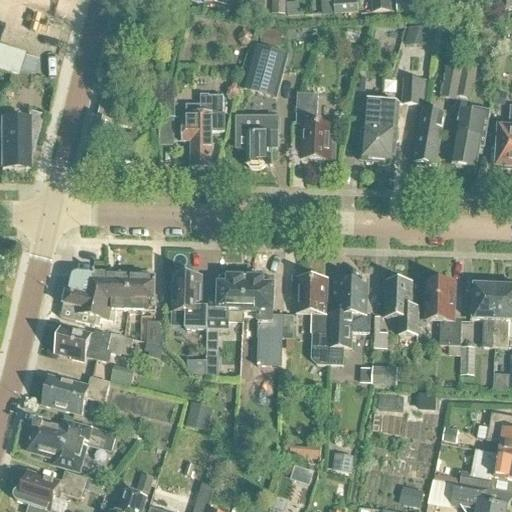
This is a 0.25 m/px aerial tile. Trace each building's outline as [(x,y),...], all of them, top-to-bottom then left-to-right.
[(227,11),(228,0),(206,0),(205,7),(221,10),(227,11)] [(251,0),(250,17),(264,18),(265,0),(251,0)] [(272,0),(272,18),(286,18),(286,0),(272,0)] [(372,0),(373,5),(374,17),(392,15),(390,0),(372,0)] [(396,0),(397,16),(419,15),(418,2),(409,2),(408,0),(396,0)] [(477,0),(478,8),(483,8),(483,9),(501,7),(500,0),(477,0)] [(465,9),(465,1),(453,2),(453,10),(465,9)] [(453,2),(440,3),(441,11),(453,10),(453,2)] [(358,3),(334,5),(335,18),(359,16),(358,3)] [(335,18),(334,5),(319,6),(321,20),(335,18)] [(150,17),(168,22),(171,9),(161,7),(160,8),(153,6),(150,17)] [(287,7),(288,20),(300,19),(299,6),(287,7)] [(410,32),(405,50),(426,50),(429,32),(410,32)] [(262,34),(262,50),(277,50),(277,34),(262,34)] [(240,39),(240,44),(243,48),(248,48),(252,45),(252,40),(249,36),(244,36),(240,39)] [(280,75),(284,59),(256,52),(245,95),(278,103),(285,76),(280,75)] [(462,69),(461,72),(456,100),(471,103),(476,71),(462,69)] [(456,100),(461,72),(447,70),(441,101),(456,104),(456,100)] [(22,83),(17,81),(12,79),(6,96),(16,100),(22,83)] [(399,108),(418,109),(419,83),(400,82),(399,108)] [(357,86),(356,100),(366,101),(367,87),(357,86)] [(104,112),(101,122),(95,120),(80,173),(100,179),(124,92),(107,87),(101,111),(104,112)] [(505,109),(507,97),(494,95),(492,107),(505,109)] [(332,130),(316,129),(318,100),(297,99),(296,129),(307,130),(305,159),(304,158),(304,165),(313,165),(315,167),(322,168),(324,166),(335,166),(336,149),(331,149),(332,130)] [(169,101),(164,122),(175,121),(176,100),(169,101)] [(187,130),(183,130),(183,148),(192,148),(192,173),(212,173),(212,137),(225,137),(225,120),(224,120),(224,101),(202,101),(201,111),(187,111),(187,130)] [(372,167),(376,167),(380,106),(364,105),(362,134),(359,133),(359,143),(361,143),(359,166),(363,166),(365,169),(369,169),(372,167)] [(146,107),(147,126),(158,125),(158,106),(146,107)] [(380,106),(376,167),(380,167),(381,170),(386,170),(388,168),(392,168),(394,146),(396,146),(397,136),(395,136),(395,133),(394,133),(396,107),(380,106)] [(457,142),(453,142),(452,151),(455,152),(452,168),(455,169),(456,172),(462,173),(464,170),(476,173),(480,151),(484,152),(491,115),(471,111),(470,118),(462,117),(457,142)] [(511,171),(511,111),(511,112),(510,134),(500,133),(500,137),(498,137),(497,147),(499,148),(498,170),(500,170),(500,173),(511,174),(511,171)] [(414,167),(416,167),(415,170),(426,171),(427,169),(436,171),(445,117),(424,113),(419,137),(414,167)] [(1,125),(1,174),(29,174),(29,149),(35,149),(43,119),(29,115),(26,125),(1,125)] [(277,154),(277,139),(280,140),(280,123),(252,123),(236,123),(236,154),(247,154),(246,171),(249,174),(262,174),(264,170),(271,171),(271,154),(277,154)] [(117,125),(117,133),(117,141),(115,141),(116,176),(149,176),(148,141),(145,141),(145,125),(117,125)] [(129,312),(130,279),(127,279),(124,276),(118,276),(116,279),(107,279),(107,276),(94,275),(94,278),(80,278),(74,282),(70,296),(67,296),(61,322),(90,329),(90,331),(128,341),(129,312)] [(133,279),(130,279),(129,312),(157,315),(157,304),(155,304),(156,280),(144,280),(142,277),(136,277),(133,279)] [(186,334),(208,335),(208,312),(200,312),(201,281),(190,281),(188,278),(181,277),(179,281),(175,281),(174,317),(176,317),(175,331),(186,332),(186,334)] [(208,312),(208,335),(207,356),(219,357),(220,336),(229,337),(229,327),(243,328),(244,318),(245,318),(246,279),(233,279),(232,282),(219,281),(218,304),(209,304),(208,312)] [(259,280),(246,279),(245,318),(258,318),(258,342),(282,343),(283,321),(273,321),(274,283),(261,283),(259,280)] [(318,369),(330,370),(332,318),(330,318),(330,319),(323,319),(324,289),(325,289),(325,284),(315,284),(312,282),(307,281),(304,283),(302,283),(301,285),(294,285),(294,299),(298,300),(297,318),(313,319),(312,337),(313,338),(312,363),(318,369)] [(332,318),(330,370),(344,370),(344,352),(352,353),(353,337),(370,338),(370,319),(367,319),(368,302),(366,302),(366,285),(362,285),(363,283),(353,283),(353,285),(342,285),(341,319),(332,318)] [(400,323),(399,340),(418,341),(419,312),(411,312),(412,287),(400,287),(400,285),(389,284),(389,286),(387,286),(386,322),(400,323)] [(440,288),(438,285),(433,285),(430,288),(427,288),(426,325),(441,326),(440,351),(461,351),(462,325),(452,324),(454,289),(440,288)] [(483,352),(496,352),(498,292),(491,292),(491,290),(487,290),(487,288),(478,287),(477,289),(474,289),(473,310),(471,310),(470,320),(473,320),(473,324),(484,324),(483,352)] [(498,292),(496,352),(508,353),(509,325),(511,325),(511,288),(509,288),(509,291),(505,291),(505,292),(498,292)] [(295,321),(283,321),(282,343),(282,355),(294,355),(295,321)] [(148,348),(166,354),(167,326),(148,326),(148,348)] [(72,360),(72,363),(85,367),(87,362),(107,366),(109,357),(121,359),(121,358),(124,343),(96,336),(95,341),(62,333),(61,337),(59,338),(58,340),(57,341),(57,342),(56,344),(56,346),(56,348),(56,350),(57,351),(57,352),(56,357),(72,360)] [(124,343),(121,358),(130,360),(134,345),(124,343)] [(461,381),(475,381),(476,352),(462,352),(461,381)] [(131,381),(129,366),(114,367),(116,382),(131,381)] [(207,368),(207,380),(219,381),(219,368),(207,368)] [(397,390),(398,372),(373,371),(373,388),(397,390)] [(42,410),(83,420),(87,404),(105,408),(111,387),(91,382),(89,391),(50,381),(46,395),(45,396),(44,397),(43,398),(43,400),(42,401),(42,402),(42,403),(42,405),(42,406),(43,408),(42,410)] [(436,400),(420,399),(420,414),(435,415),(436,400)] [(208,435),(213,412),(192,407),(186,430),(208,435)] [(503,448),(501,459),(511,460),(511,421),(493,418),(488,445),(503,448)] [(54,468),(80,475),(87,447),(112,454),(113,454),(117,438),(63,424),(61,432),(36,426),(34,433),(35,434),(29,455),(56,463),(54,468)] [(443,446),(457,448),(459,435),(446,432),(443,446)] [(463,477),(461,488),(488,493),(490,494),(492,482),(511,486),(511,460),(501,459),(489,457),(484,481),(463,477)] [(333,475),(352,478),(354,461),(335,458),(333,475)] [(189,467),(185,479),(192,482),(196,470),(189,467)] [(66,477),(63,488),(28,477),(24,491),(22,491),(20,491),(18,492),(17,493),(16,494),(15,495),(15,497),(14,498),(15,500),(15,502),(16,503),(17,504),(18,505),(19,506),(30,510),(29,511),(53,511),(56,502),(60,503),(62,497),(80,503),(84,494),(104,501),(108,489),(66,477)] [(137,494),(150,499),(155,482),(143,478),(137,494)] [(465,511),(506,511),(507,511),(508,511),(486,507),(488,493),(461,488),(461,489),(440,485),(436,507),(465,511)] [(195,511),(208,511),(215,491),(203,488),(195,511)] [(402,507),(421,510),(423,497),(404,494),(402,507)] [(143,511),(146,501),(125,495),(119,511),(143,511)]
